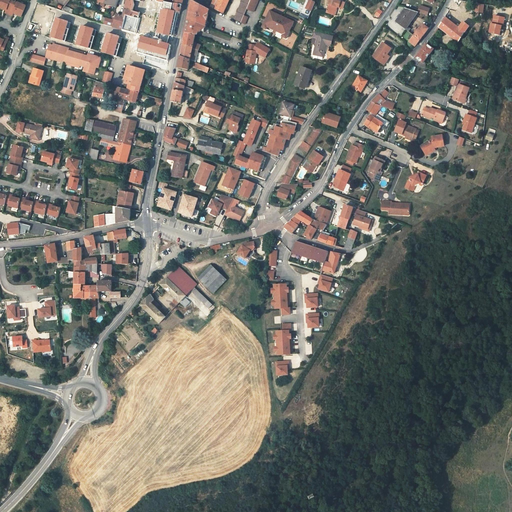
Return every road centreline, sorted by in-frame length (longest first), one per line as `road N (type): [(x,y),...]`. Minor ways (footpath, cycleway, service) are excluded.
road 1 (unclassified): [(396,0),(295,139),(261,205)]
road 2 (unclassified): [(147,223),(0,246)]
road 3 (primary): [(171,80),(147,223)]
road 4 (track): [(57,398),(1,511)]
road 5 (residential): [(275,227),(321,185),(348,128)]
road 6 (residential): [(291,237),(283,259),(298,281),(301,356)]
